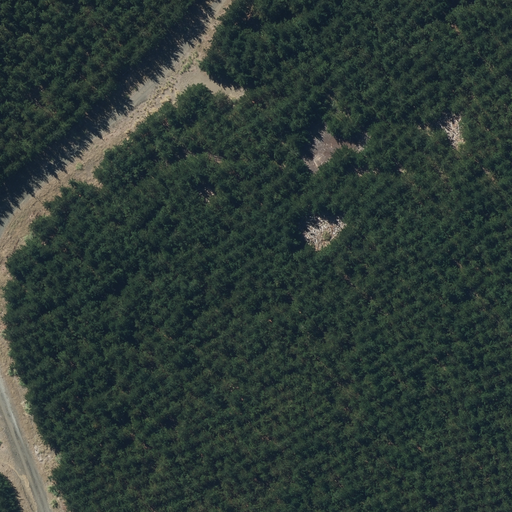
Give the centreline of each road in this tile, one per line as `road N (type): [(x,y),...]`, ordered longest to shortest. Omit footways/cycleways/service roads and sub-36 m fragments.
road 1 (track): [(217,0),(171,58),(0,223)]
road 2 (track): [(0,388),(41,511)]
